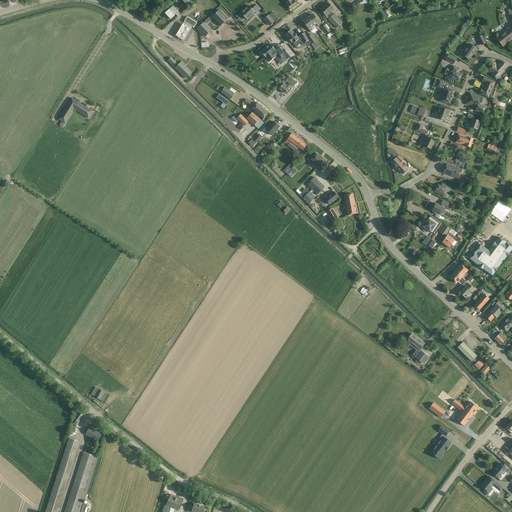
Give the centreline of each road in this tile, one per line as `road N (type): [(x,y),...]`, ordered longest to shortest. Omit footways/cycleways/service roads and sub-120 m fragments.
road 1 (unclassified): [(253,511),(174,471),(0,328)]
road 2 (secondary): [(511,366),(397,254),(366,193)]
road 3 (secondary): [(366,193),(337,157),(210,63)]
road 4 (residential): [(428,172),(474,70),(486,56),(511,59)]
road 5 (track): [(244,142),(353,246)]
road 6 (residential): [(511,311),(458,258),(497,195)]
road 7 (residential): [(458,181),(511,63)]
road 8 (secondary): [(210,63),(98,0)]
road 9 (unclassified): [(428,511),(505,413)]
road 10 (residential): [(210,63),(264,39),(314,0)]
